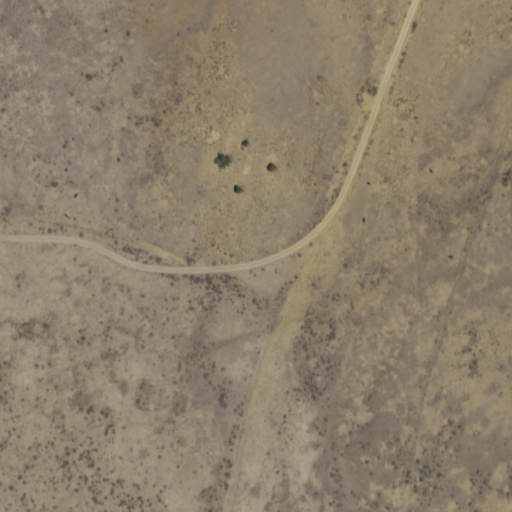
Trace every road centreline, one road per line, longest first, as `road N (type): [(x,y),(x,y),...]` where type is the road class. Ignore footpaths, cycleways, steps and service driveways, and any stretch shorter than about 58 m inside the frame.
road 1 (track): [(471,0),(253,511)]
road 2 (track): [(345,297),(0,270)]
